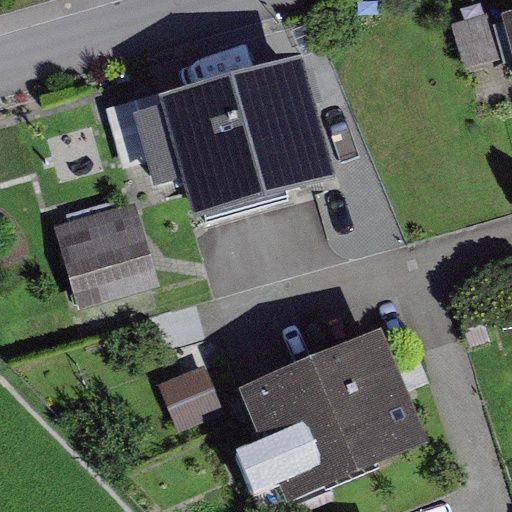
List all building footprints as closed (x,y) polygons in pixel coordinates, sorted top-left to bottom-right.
[(213,98),(242,203),(358,171),(329,66),(213,98)] [(172,122),(117,118),(113,168),(168,172),(172,122)] [(137,208),(58,230),(81,315),(160,294),(137,208)] [(257,389),(292,499),(447,449),(412,339),(257,389)] [(162,402),(174,447),(219,436),(208,390),(162,402)]
